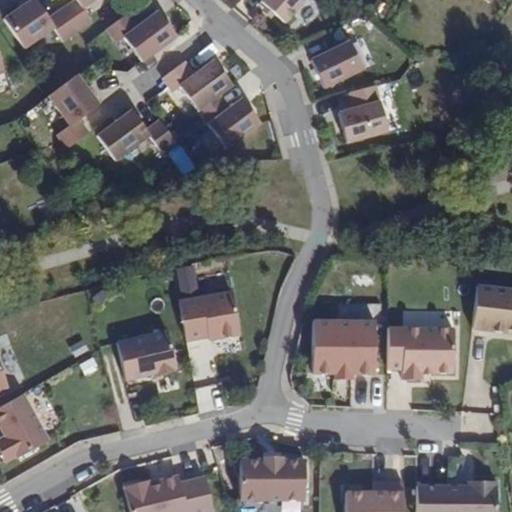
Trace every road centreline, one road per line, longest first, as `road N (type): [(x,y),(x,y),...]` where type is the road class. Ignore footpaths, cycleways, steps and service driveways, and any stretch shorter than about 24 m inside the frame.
road 1 (residential): [(256,420),(318,239),(320,188),(285,90),(255,47),(194,0)]
road 2 (residential): [(1,511),(99,457),(256,420)]
road 3 (residential): [(256,420),(425,428)]
